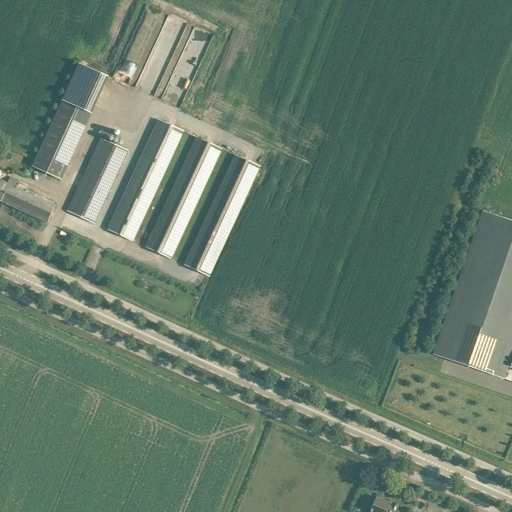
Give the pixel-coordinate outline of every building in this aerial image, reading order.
[(63,100),(91,113),(108,77),(79,64),(63,100)] [(32,166),(61,179),(91,113),(63,100),(32,166)] [(183,132),(159,120),(108,230),(132,242),(183,132)] [(146,248),(166,257),(171,259),(222,150),(197,138),(146,248)] [(67,212),(94,224),(128,151),(101,139),(67,212)] [(184,266),(209,277),(260,167),(235,156),(184,266)] [(0,180),(0,201),(47,223),(51,214),(55,206),(17,188),(20,182),(10,177),(7,184),(0,180)] [(511,367),(508,366),(511,355),(511,221),(483,211),(433,355),(511,381),(511,367)] [(386,511),(390,504),(376,498),(370,511),(386,511)]
